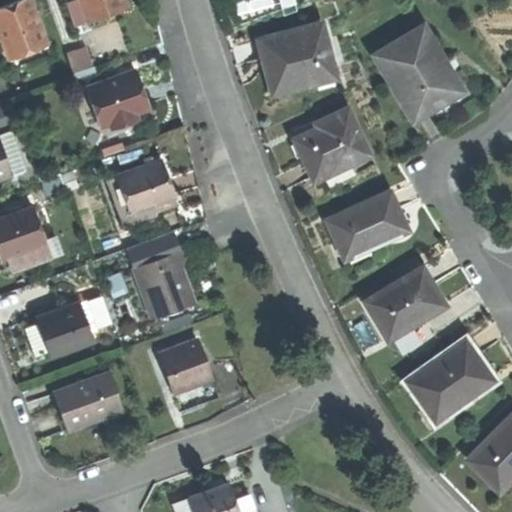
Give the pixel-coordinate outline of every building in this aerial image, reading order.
[(20,0),(10,3),(0,6),(0,33),(6,52),(48,38),(35,0),(20,0)] [(89,0),(94,13),(125,1),(124,0),(89,0)] [(376,52),(415,122),(435,111),(458,99),(440,67),(447,63),(425,25),(376,52)] [(319,26),(257,40),(262,63),(269,61),(272,75),(276,92),(331,79),(319,26)] [(52,51),(48,38),(6,52),(10,64),(52,51)] [(135,74),(91,89),(105,128),(110,127),(112,133),(137,124),(135,117),(148,112),(142,95),(135,74)] [(98,131),(105,128),(91,89),(84,92),(98,131)] [(318,131),(295,142),(305,162),(316,183),(367,158),(344,110),(315,124),(318,131)] [(13,132),(1,136),(16,175),(27,170),(13,132)] [(0,180),(16,175),(1,136),(0,136),(0,180)] [(163,159),(120,174),(133,211),(150,205),(176,196),(171,180),(163,159)] [(126,213),(133,211),(120,174),(113,177),(126,213)] [(323,221),(340,262),(403,235),(395,215),(386,195),(323,221)] [(179,205),(176,196),(150,205),(154,214),(179,205)] [(33,208),(0,221),(0,239),(2,243),(7,258),(12,256),(42,244),(47,242),(33,208)] [(48,258),(42,244),(12,256),(18,270),(48,258)] [(132,266),(149,316),(192,301),(185,282),(180,266),(186,263),(181,250),(132,266)] [(361,300),(384,340),(444,306),(432,285),(421,266),(361,300)] [(53,354),(54,358),(92,345),(78,308),(41,322),(42,325),(53,354)] [(35,361),(53,354),(42,325),(24,331),(30,347),(35,361)] [(405,382),(433,422),(491,382),(478,362),(463,342),(405,382)] [(201,344),(158,359),(173,400),(192,394),(215,386),(201,344)] [(53,398),(66,433),(88,425),(116,415),(103,379),(53,398)] [(511,415),(468,461),(501,493),(511,481),(511,415)] [(194,511),(237,511),(236,506),(231,489),(191,501),(194,511)] [(255,511),(252,501),(236,506),(237,511),(255,511)]
